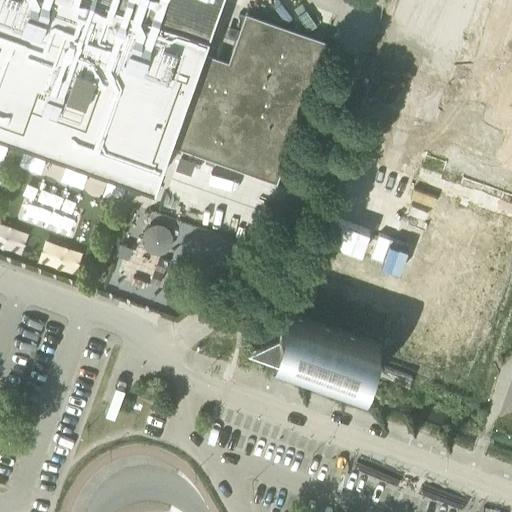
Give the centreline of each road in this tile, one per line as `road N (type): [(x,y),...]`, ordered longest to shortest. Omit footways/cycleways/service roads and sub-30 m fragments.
road 1 (unclassified): [(159,350),(248,289),(278,250),(369,0)]
road 2 (unclassified): [(159,350),(196,385),(511,498)]
road 3 (unclassified): [(0,281),(134,331),(159,350)]
road 4 (residential): [(509,0),(475,94),(511,107)]
